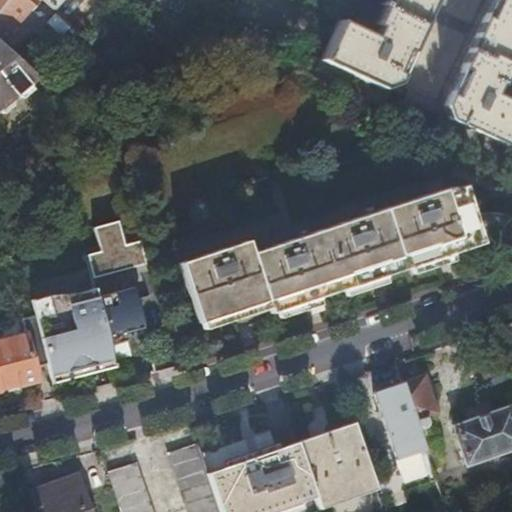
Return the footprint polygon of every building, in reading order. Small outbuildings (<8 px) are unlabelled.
[(0,0),(0,42),(36,0),(0,0)] [(41,0),(48,7),(54,12),(64,0),(41,0)] [(332,37),(320,61),(382,90),(396,85),(434,0),(385,0),(384,4),(380,3),(378,8),(382,9),(373,26),(377,28),(373,37),(339,22),(332,37)] [(511,103),(493,95),(498,86),(500,86),(510,65),(511,66),(511,62),(511,59),(511,0),(490,0),(443,107),(449,121),(511,150),(511,103)] [(54,12),(48,7),(35,22),(41,27),(54,12)] [(59,16),(72,27),(78,20),(65,9),(59,16)] [(0,112),(11,103),(29,89),(37,82),(40,80),(0,44),(0,112)] [(218,96),(222,102),(254,88),(249,77),(241,81),(240,79),(221,87),(224,93),(218,96)] [(41,86),(37,82),(29,89),(34,91),(41,86)] [(13,109),(11,103),(0,112),(0,114),(4,116),(13,109)] [(269,314),(276,312),(316,299),(340,291),(388,276),(407,269),(448,256),(480,246),(462,188),(442,194),(441,192),(252,252),(248,253),(244,241),(198,256),(176,263),(197,323),(200,322),(264,301),(267,308),(269,314)] [(119,221),(94,228),(101,250),(87,254),(93,278),(146,263),(140,239),(125,243),(119,221)] [(451,263),(448,256),(407,269),(410,276),(451,263)] [(388,276),(340,291),(342,298),(390,283),(388,276)] [(77,294),(30,306),(33,317),(46,365),(51,385),(67,380),(64,372),(62,365),(85,359),(87,366),(114,359),(108,339),(106,331),(98,299),(95,289),(77,294)] [(132,290),(98,299),(106,331),(122,327),(124,334),(143,329),(132,290)] [(46,297),(29,301),(30,306),(77,294),(46,297)] [(316,299),(276,312),(278,319),(318,306),(316,299)] [(203,329),(267,308),(264,301),(200,322),(203,329)] [(46,365),(33,317),(18,321),(22,336),(0,341),(0,391),(36,382),(33,368),(46,365)] [(511,324),(496,330),(511,374),(511,324)] [(85,359),(62,365),(64,372),(87,366),(85,359)] [(116,368),(114,359),(87,366),(64,372),(67,380),(116,368)] [(418,455),(425,453),(401,384),(372,393),(396,462),(402,460),(404,466),(408,468),(418,465),(420,462),(418,455)] [(511,449),(511,408),(453,429),(466,466),(511,449)] [(295,444),(313,496),(318,509),(375,489),(352,424),(295,444)] [(222,468),(205,473),(218,511),(269,511),(313,496),(295,444),(294,443),(275,449),(222,468)] [(220,462),(222,468),(275,449),(273,444),(220,462)] [(218,511),(205,473),(196,446),(168,454),(187,511),(218,511)] [(120,511),(151,511),(134,464),(107,472),(120,511)] [(89,511),(77,477),(30,494),(35,511),(89,511)] [(378,498),(382,511),(392,511),(396,511),(390,496),(390,495),(378,498)] [(511,511),(511,495),(445,511),(511,511)]
